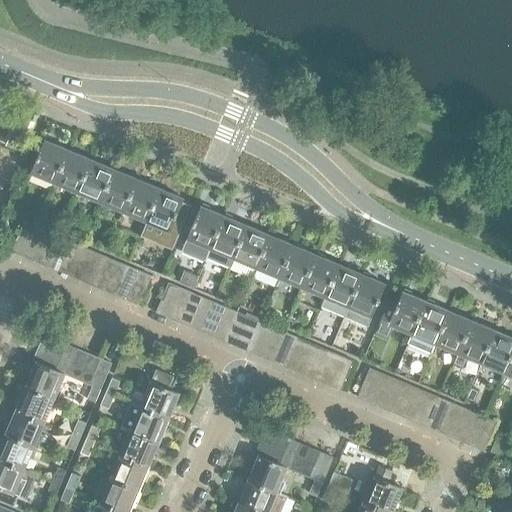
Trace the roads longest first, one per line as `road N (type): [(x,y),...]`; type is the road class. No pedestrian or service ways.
road 1 (tertiary): [(0,63),(38,79),(242,125),(362,215),(511,281)]
road 2 (residential): [(443,511),(453,474),(441,457),(240,377)]
road 3 (residential): [(240,377),(13,282)]
road 4 (residential): [(183,511),(240,377)]
